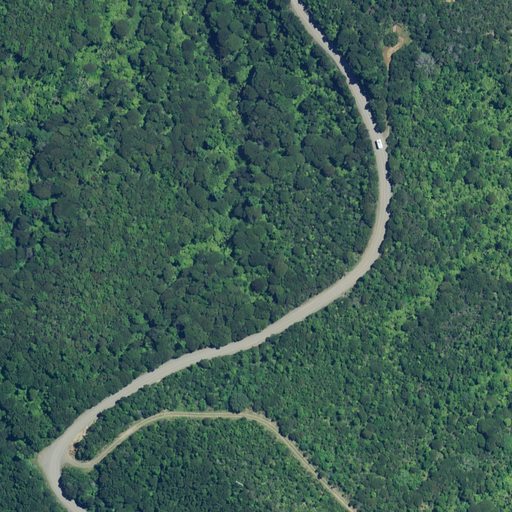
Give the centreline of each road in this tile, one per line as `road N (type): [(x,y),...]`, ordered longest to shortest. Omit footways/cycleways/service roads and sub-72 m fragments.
road 1 (unclassified): [(85,511),(61,493),(55,476),(79,426),(141,380),(245,339),(315,299),(356,269),(379,232),(387,178),(372,126),(296,0)]
road 2 (track): [(61,493),(156,416),(250,415),(354,511)]
